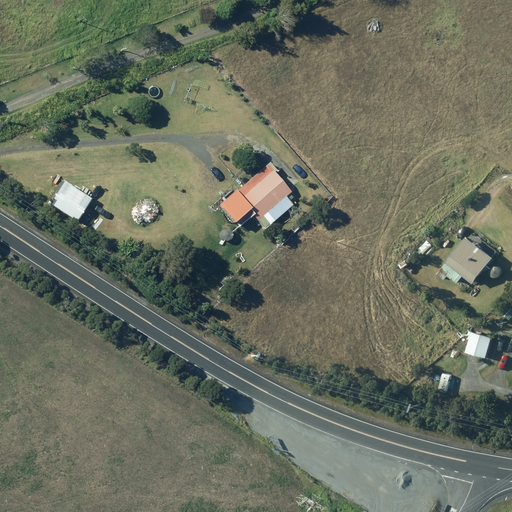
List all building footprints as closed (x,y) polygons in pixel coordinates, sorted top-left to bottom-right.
[(265,162),(233,191),(232,190),(212,208),(228,226),(237,218),(242,224),(251,216),(263,228),(290,204),(285,198),(290,193),(272,174),(275,172),(265,162)] [(155,204),(120,197),(115,221),(122,222),(120,234),(155,242),(159,224),(151,222),(155,204)] [(472,284),(494,257),(465,234),(435,271),(446,280),(448,277),(457,284),(463,276),(472,284)] [(472,328),(466,353),(488,358),(494,334),(472,328)] [(448,392),(452,375),(438,372),(434,388),(448,392)]
